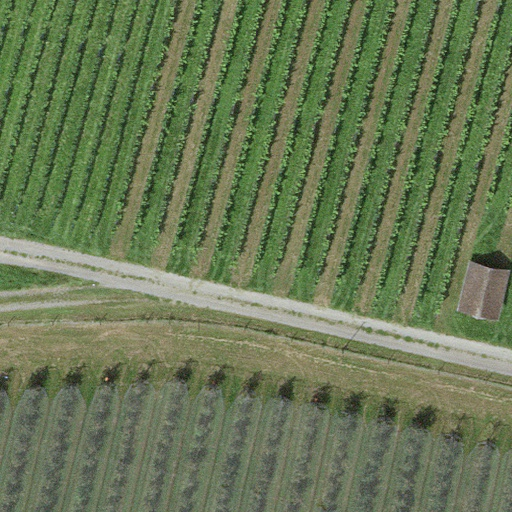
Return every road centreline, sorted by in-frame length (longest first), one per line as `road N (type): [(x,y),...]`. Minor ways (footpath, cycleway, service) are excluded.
road 1 (track): [(511,365),(6,254)]
road 2 (track): [(187,293),(0,312)]
